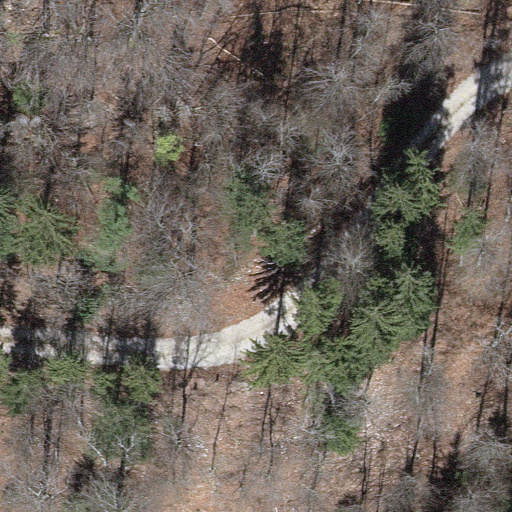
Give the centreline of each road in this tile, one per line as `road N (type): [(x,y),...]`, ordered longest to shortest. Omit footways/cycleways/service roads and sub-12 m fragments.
road 1 (track): [(511,80),(467,97),(287,327),(192,359),(0,334)]
road 2 (track): [(320,0),(306,41),(174,194),(0,227)]
